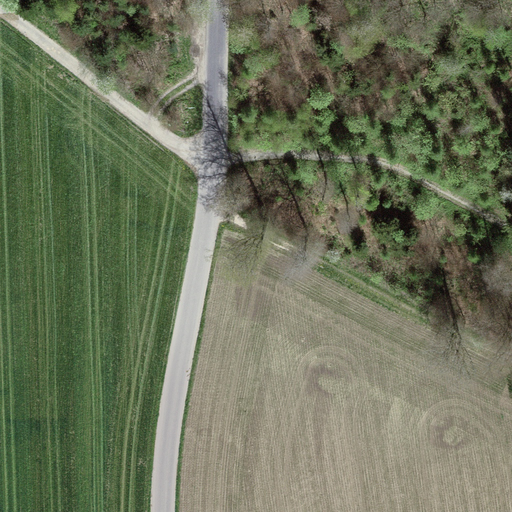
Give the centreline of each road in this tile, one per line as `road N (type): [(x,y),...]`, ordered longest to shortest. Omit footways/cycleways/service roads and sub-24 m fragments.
road 1 (unclassified): [(162,511),(170,407),(209,204),(217,0)]
road 2 (track): [(209,204),(511,360)]
road 3 (unknown): [(511,233),(370,158),(212,155)]
road 4 (track): [(0,12),(211,165)]
